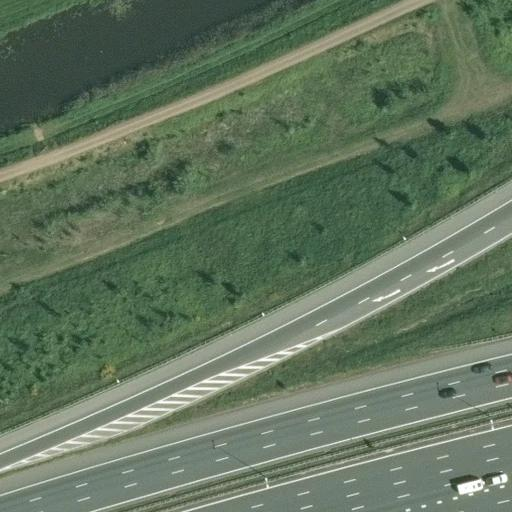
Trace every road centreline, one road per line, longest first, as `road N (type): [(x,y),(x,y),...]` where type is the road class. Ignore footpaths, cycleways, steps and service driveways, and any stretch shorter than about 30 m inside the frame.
road 1 (motorway): [(511,213),(300,330),(0,460)]
road 2 (motorway): [(511,378),(28,511)]
road 3 (track): [(0,178),(419,0)]
road 4 (motorway): [(290,511),(511,455)]
